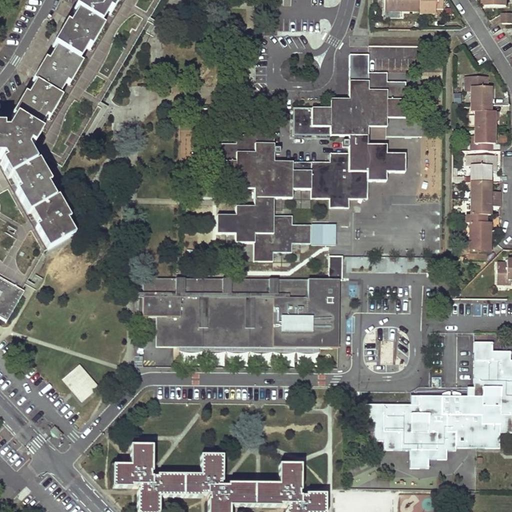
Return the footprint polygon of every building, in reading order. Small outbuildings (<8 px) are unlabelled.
[(78,0),(72,12),(74,14),(66,28),(64,26),(51,47),(54,49),(46,62),(43,61),(31,82),(33,83),(26,97),(23,96),(10,117),(13,119),(4,133),(0,133),(0,132),(0,161),(1,164),(0,164),(0,168),(6,179),(9,177),(17,191),(14,193),(26,213),(29,212),(37,226),(35,227),(46,249),(72,235),(65,221),(68,219),(56,198),(53,199),(45,185),(47,184),(36,163),(25,151),(36,145),(121,0),(78,0)] [(121,0),(36,145),(25,151),(36,163),(43,159),(60,168),(98,103),(148,19),(159,0),(121,0)] [(389,0),(389,13),(405,14),(420,14),(420,0),(389,0)] [(420,0),(420,14),(420,17),(436,17),(437,12),(444,12),(444,0),(420,0)] [(253,244),(253,262),(272,262),(272,253),(290,253),(291,244),(309,244),(309,246),(334,246),(335,225),(309,225),(309,226),(291,226),(291,217),(272,217),(273,199),(291,200),(291,191),(309,191),(309,199),(328,200),(328,208),(347,209),(347,200),(366,200),(366,182),(385,182),(385,173),(403,174),(404,155),(386,155),(386,146),(367,146),(368,129),(386,129),(386,120),(404,120),(404,83),(386,83),(386,74),(367,74),(368,56),(348,56),(348,101),(329,101),(329,110),(311,109),(310,128),(329,128),(329,137),(348,137),(347,155),(329,155),(329,164),(310,164),(310,172),(291,172),(291,165),(291,164),(273,163),(273,128),(254,127),(254,136),(235,136),(235,145),(217,145),(216,181),(234,181),(234,190),(253,190),(253,208),(234,207),(234,217),(216,216),(216,234),(234,235),(234,244),(253,244)] [(469,98),(469,107),(491,107),(492,89),(487,89),(487,80),(467,80),(466,94),(469,94),(469,98)] [(491,107),(469,107),(469,114),(474,114),(474,130),(495,131),(495,124),(495,114),(491,114),(491,107)] [(495,131),(474,130),(474,137),(474,144),(469,144),(469,152),(488,152),(488,146),(491,146),(495,146),(495,131)] [(496,157),(461,156),(461,166),(469,166),(469,183),(491,183),(491,171),(491,167),(496,167),(496,157)] [(0,279),(20,291),(25,282),(46,249),(35,227),(37,226),(29,212),(26,213),(14,193),(17,191),(9,177),(6,179),(0,168),(0,164),(1,164),(0,161),(0,279)] [(491,183),(469,183),(469,200),(501,200),(501,191),(491,191),(491,183)] [(501,200),(469,200),(469,216),(485,216),(491,216),(491,207),(501,207),(501,200)] [(469,216),(464,216),(464,223),(468,223),(468,238),(488,238),(488,223),(485,223),(485,216),(469,216)] [(488,238),(468,238),(468,248),(468,253),(464,253),(464,261),(483,261),(483,254),(488,254),(488,238)] [(342,257),(329,257),(329,280),(332,280),(338,280),(342,280),(342,257)] [(505,263),(495,262),(495,283),(504,283),(504,278),(509,278),(511,277),(511,258),(505,258),(505,263)] [(177,278),(142,278),(142,293),(142,298),(141,317),(155,317),(155,347),(202,347),(318,349),(331,349),(332,280),(329,280),(177,278)] [(22,292),(20,291),(0,279),(0,319),(5,322),(22,292)] [(419,404),(366,404),(366,421),(374,422),(374,439),(383,439),(384,449),(409,449),(410,467),(427,466),(428,458),(446,458),(446,449),(455,449),(455,431),(447,431),(446,414),(482,415),(482,422),(500,423),(501,431),(511,430),(511,358),(510,359),(510,350),(492,350),(492,341),(473,341),(473,386),(473,395),(420,395),(419,404)] [(78,364),(61,379),(80,401),(97,387),(78,364)] [(323,511),(324,496),(305,495),(305,498),(297,498),(297,493),(299,493),(299,467),(278,467),(277,486),(227,486),(227,488),(219,488),(219,483),(221,483),(221,457),(199,457),(199,477),(156,476),(156,478),(149,478),(149,473),(151,473),(151,448),(129,447),(129,467),(112,467),(112,489),(130,489),(130,487),(138,487),(138,491),(137,491),(136,511),(158,511),(158,498),(201,498),(201,496),(209,496),(209,501),(207,501),(207,511),(228,511),(228,508),(280,508),(280,505),(287,506),(286,511),(285,511),(323,511)]
